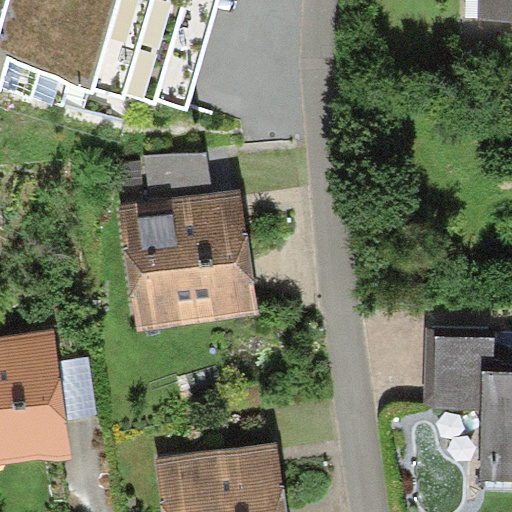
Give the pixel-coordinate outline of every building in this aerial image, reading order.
[(9,0),(0,34),(0,55),(177,106),(207,0),(9,0)] [(511,0),(475,0),(476,9),(511,9),(511,0)] [(117,214),(131,327),(241,313),(227,200),(117,214)] [(479,343),(423,341),(421,408),(475,410),(473,476),(511,477),(511,376),(478,375),(479,343)] [(0,345),(0,462),(51,458),(42,343),(0,345)] [(158,465),(161,511),(271,511),(267,456),(158,465)]
